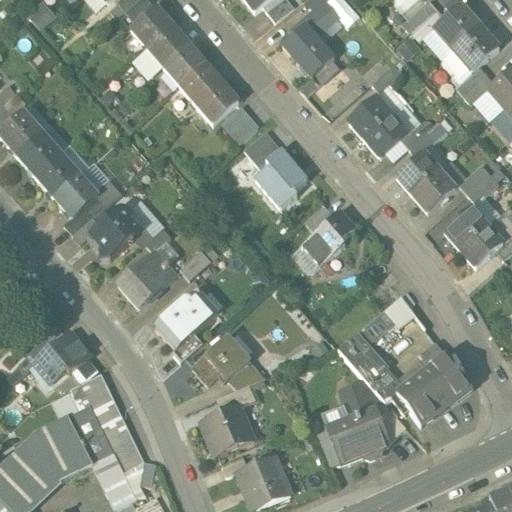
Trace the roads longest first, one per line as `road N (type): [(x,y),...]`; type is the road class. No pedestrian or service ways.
road 1 (residential): [(511,422),(433,276),(187,0)]
road 2 (residential): [(0,213),(127,366),(192,511)]
road 3 (secondary): [(368,511),(511,447)]
